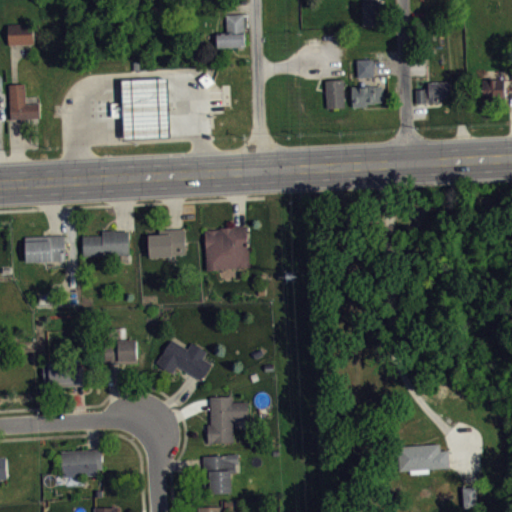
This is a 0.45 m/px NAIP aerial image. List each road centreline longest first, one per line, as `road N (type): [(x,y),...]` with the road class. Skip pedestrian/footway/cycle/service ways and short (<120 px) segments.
road 1 (secondary): [(0,183),(511,160)]
road 2 (residential): [(266,172),(260,0)]
road 3 (residential): [(410,166),(405,0)]
road 4 (residential): [(0,424),(151,418)]
